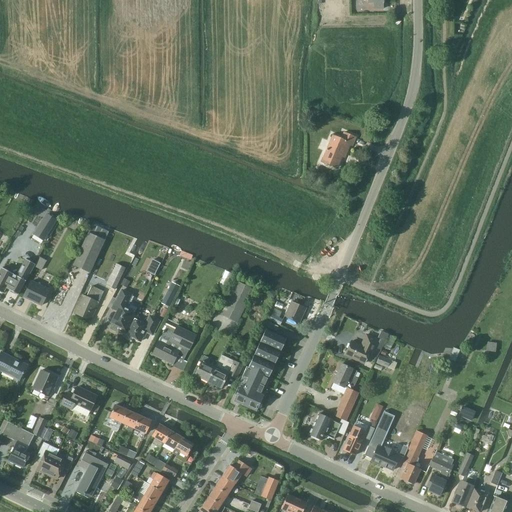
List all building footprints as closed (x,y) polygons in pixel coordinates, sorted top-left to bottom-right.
[(344,132),(341,138),(333,135),(322,161),(337,167),(343,152),(346,154),(351,142),(353,143),(356,137),(344,132)] [(90,272),(104,240),(88,233),(74,265),(90,272)] [(130,260),(120,255),(103,291),(113,296),(130,260)] [(39,256),(34,265),(42,269),(47,260),(39,256)] [(18,294),(34,264),(25,259),(16,276),(13,274),(1,267),(0,269),(0,291),(3,293),(6,287),(9,289),(8,289),(18,294)] [(41,305),(49,289),(31,281),(24,296),(41,305)] [(237,322),(253,289),(237,281),(221,314),(237,322)] [(164,304),(171,308),(182,288),(174,284),(164,304)] [(103,291),(94,287),(91,286),(86,297),(82,295),(74,312),(90,320),(103,291)] [(134,296),(131,295),(122,290),(118,299),(117,299),(112,308),(118,311),(113,321),(120,325),(118,329),(126,333),(132,320),(133,320),(136,313),(135,313),(137,307),(132,305),(134,303),(131,302),(134,296)] [(297,321),(303,307),(289,300),(282,314),(297,321)] [(279,324),(281,319),(270,313),(268,318),(279,324)] [(132,320),(126,333),(124,336),(131,339),(132,338),(139,341),(144,331),(152,335),(159,321),(150,316),(146,324),(141,321),(140,323),(133,320),(132,320)] [(183,361),(195,336),(176,326),(175,330),(166,326),(152,354),(172,364),(175,357),(183,361)] [(265,329),(248,367),(268,376),(286,339),(265,329)] [(379,348),(386,333),(380,330),(376,339),(365,334),(360,345),(350,341),(345,354),(363,363),(366,356),(369,357),(374,346),(379,348)] [(19,380),(26,365),(1,352),(0,353),(0,370),(0,371),(19,380)] [(379,352),(375,361),(392,368),(396,359),(379,352)] [(221,354),(215,367),(208,381),(222,387),(229,374),(238,379),(245,365),(221,354)] [(208,381),(215,367),(209,364),(210,359),(204,356),(202,361),(202,360),(195,374),(208,381)] [(346,388),(334,416),(341,419),(345,421),(358,393),(352,390),(357,379),(353,377),(356,371),(341,364),(333,382),(344,387),(346,388)] [(248,367),(246,367),(234,393),(236,394),(233,401),(256,411),(263,395),(260,394),(268,376),(248,367)] [(49,396),(57,378),(40,370),(32,388),(49,396)] [(66,392),(61,404),(72,409),(87,416),(90,410),(97,396),(77,387),(72,395),(66,392)] [(122,422),(127,410),(115,405),(110,417),(122,422)] [(127,429),(132,431),(133,427),(139,415),(127,410),(122,422),(128,425),(127,429)] [(368,447),(376,450),(372,458),(371,460),(380,464),(379,466),(385,468),(385,467),(393,470),(400,455),(399,455),(395,454),(396,452),(385,447),(385,449),(381,447),(395,416),(384,411),(368,447)] [(319,439),(321,440),(324,435),(333,439),(337,431),(344,434),(349,423),(345,421),(341,419),(340,421),(339,424),(330,420),(331,419),(318,413),(309,434),(311,436),(311,437),(318,440),(319,439)] [(139,415),(133,427),(145,433),(151,420),(139,415)] [(39,437),(47,420),(39,417),(32,433),(39,437)] [(0,424),(0,433),(2,434),(17,442),(8,460),(22,467),(28,454),(23,451),(25,446),(27,447),(34,434),(8,422),(3,419),(0,424)] [(354,455),(363,437),(370,440),(371,436),(375,429),(374,429),(357,421),(343,450),(354,455)] [(174,449),(181,437),(159,424),(153,436),(174,449)] [(408,449),(410,450),(402,468),(405,469),(401,478),(413,484),(420,470),(413,467),(426,437),(416,432),(408,449)] [(182,462),(186,455),(193,444),(181,437),(174,449),(172,453),(176,455),(174,457),(182,462)] [(58,450),(49,445),(43,442),(36,455),(41,458),(36,469),(46,474),(55,456),(58,450)] [(117,452),(125,455),(133,459),(136,453),(120,445),(117,452)] [(436,452),(429,466),(441,471),(438,477),(436,476),(436,475),(433,474),(428,484),(430,485),(428,490),(439,495),(445,482),(446,482),(450,474),(449,473),(453,465),(455,460),(436,452)] [(467,452),(458,473),(464,476),(473,455),(467,452)] [(90,497),(107,464),(94,458),(96,454),(94,453),(92,457),(85,453),(79,465),(87,469),(76,491),(83,495),(84,493),(90,497)] [(158,460),(148,453),(144,459),(154,465),(158,460)] [(131,461),(117,454),(113,462),(127,469),(131,461)] [(67,470),(72,459),(66,456),(64,460),(55,456),(46,474),(55,479),(61,467),(67,470)] [(222,476),(234,483),(241,473),(245,476),(251,468),(239,461),(236,465),(232,463),(230,466),(229,465),(222,476)] [(174,476),(178,470),(166,463),(161,471),(166,474),(167,472),(174,476)] [(502,473),(496,471),(491,482),(497,485),(502,473)] [(150,484),(162,491),(168,480),(156,473),(150,484)] [(216,486),(227,494),(234,483),(222,476),(216,486)] [(460,479),(451,500),(464,506),(475,480),(468,476),(465,482),(460,479)] [(268,478),(260,496),(269,500),(277,482),(268,478)] [(143,495),(155,502),(162,491),(150,484),(143,495)] [(209,496),(221,504),(227,494),(216,486),(209,496)] [(477,511),(478,511),(486,494),(473,488),(465,506),(477,511)] [(149,511),(155,502),(143,495),(138,493),(135,498),(140,501),(136,507),(146,511),(149,511)] [(290,511),(297,499),(288,494),(281,508),(285,510),(284,511),(290,511)] [(111,511),(114,511),(123,499),(117,496),(109,510),(111,511)] [(202,507),(209,511),(215,511),(221,504),(209,496),(202,507)] [(503,511),(508,501),(495,496),(488,511),(503,511)] [(297,499),(290,511),(302,511),(306,503),(297,499)] [(261,504),(251,500),(249,504),(259,508),(261,504)] [(146,511),(136,507),(131,503),(125,511),(146,511)]
